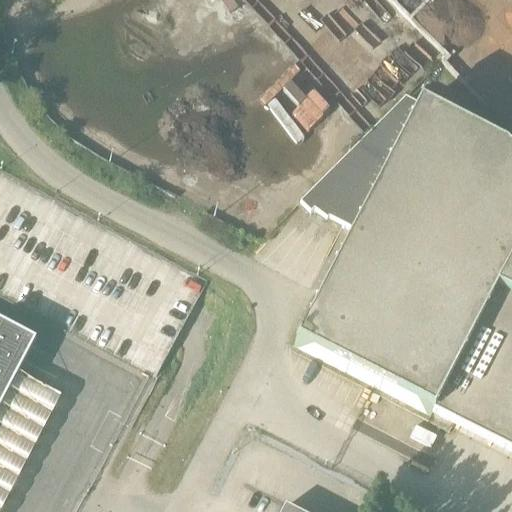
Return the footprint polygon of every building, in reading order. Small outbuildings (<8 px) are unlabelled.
[(62,0),(18,0),(16,3),(38,25),(62,0)] [(139,0),(125,0),(118,7),(147,36),(161,21),(139,0)] [(139,0),(161,21),(175,7),(167,0),(139,0)] [(181,0),(175,7),(203,35),(217,21),(195,0),(181,0)] [(224,0),(195,0),(217,21),(231,7),(224,0)] [(338,0),(326,0),(318,9),(347,37),(361,22),(338,0)] [(133,50),(147,36),(118,7),(104,22),(133,50)] [(161,21),(189,50),(203,35),(175,7),(161,21)] [(333,51),(347,37),(318,9),(304,23),(333,51)] [(175,64),(189,50),(161,21),(147,36),(175,64)] [(133,50),(104,22),(90,36),(119,64),(133,50)] [(347,37),(375,65),(390,51),(361,22),(347,37)] [(319,65),(333,51),(304,23),(290,37),(319,65)] [(90,36),(76,50),(104,78),(119,64),(90,36)] [(147,36),(133,50),(161,78),(175,64),(147,36)] [(305,80),(319,65),(290,37),(276,51),(305,80)] [(347,37),(333,51),(361,79),(375,65),(347,37)] [(90,92),(104,78),(76,50),(62,64),(90,92)] [(147,92),(161,78),(133,50),(119,64),(147,92)] [(305,80),(276,51),(262,65),(291,94),(305,80)] [(319,65),(347,94),(361,79),(333,51),(319,65)] [(47,78),(76,107),(90,92),(62,64),(61,64),(47,78)] [(133,106),(147,92),(119,64),(104,78),(133,106)] [(291,94),(262,65),(248,80),(277,108),(291,94)] [(347,94),(319,65),(305,80),(333,108),(347,94)] [(76,107),(47,78),(29,96),(58,125),(76,107)] [(90,92),(119,121),(133,106),(104,78),(90,92)] [(262,122),(277,108),(248,80),(234,94),(262,122)] [(305,80),(291,94),(319,122),(333,108),(305,80)] [(90,92),(76,107),(105,135),(119,121),(90,92)] [(262,122),(234,94),(220,108),(248,136),(262,122)] [(305,136),(319,122),(291,94),(277,108),(305,136)] [(351,235),(293,347),(430,418),(511,459),(511,177),(417,108),(416,109),(404,102),(298,207),(309,218),(312,215),(325,224),(327,222),(351,235)] [(105,135),(76,107),(58,125),(88,153),(105,135)] [(220,108),(206,122),(234,151),(248,136),(220,108)] [(277,108),(262,122),(291,150),(305,136),(277,108)] [(220,165),(234,151),(206,122),(192,137),(220,165)] [(262,122),(248,136),(277,165),(291,150),(262,122)] [(177,150),(206,179),(220,165),(192,137),(191,136),(177,150)] [(263,179),(277,165),(248,136),(234,151),(263,179)] [(206,179),(177,150),(148,180),(184,201),(206,179)] [(263,179),(234,151),(220,165),(249,193),(263,179)] [(206,179),(235,208),(249,194),(249,193),(220,165),(206,179)] [(0,295),(88,343),(154,379),(195,301),(205,284),(0,173),(0,295)] [(206,179),(184,201),(220,223),(235,208),(206,179)] [(0,407),(33,344),(0,326),(0,407)]
